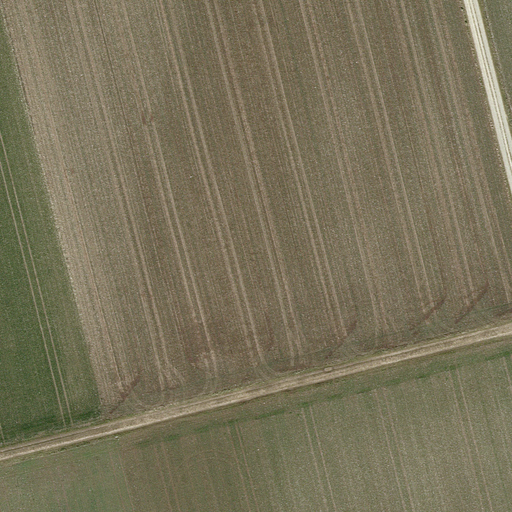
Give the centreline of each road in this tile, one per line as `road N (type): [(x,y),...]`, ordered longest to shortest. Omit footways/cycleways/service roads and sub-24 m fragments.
road 1 (track): [(0,456),(511,328)]
road 2 (track): [(511,160),(472,0)]
